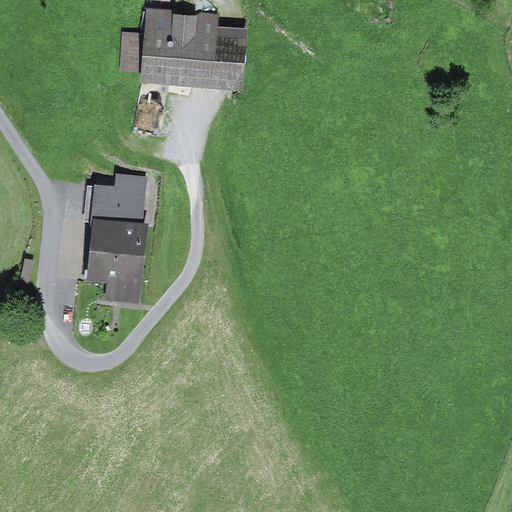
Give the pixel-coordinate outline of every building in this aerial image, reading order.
[(220,14),(148,8),(145,33),(143,72),(142,81),(243,90),(248,28),(219,26),(220,14)] [(143,72),(145,33),(122,32),(119,70),(143,72)] [(96,184),(93,221),(143,226),(148,176),(117,173),(116,186),(96,184)] [(143,226),(93,221),(87,280),(109,282),(107,300),(139,303),(146,226),(143,226)] [(35,261),(26,259),(20,283),(29,285),(35,261)]
